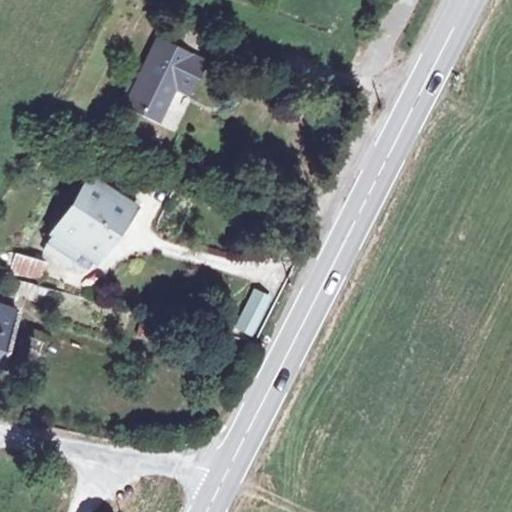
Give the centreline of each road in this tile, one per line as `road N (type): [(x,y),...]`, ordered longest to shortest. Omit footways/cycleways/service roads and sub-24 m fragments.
road 1 (secondary): [(226,472),(466,0)]
road 2 (residential): [(0,437),(226,472)]
